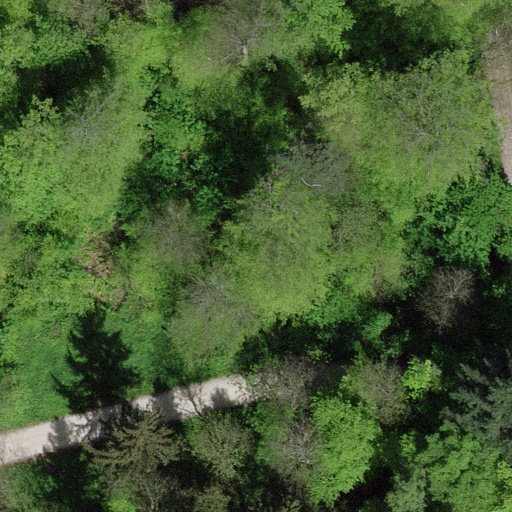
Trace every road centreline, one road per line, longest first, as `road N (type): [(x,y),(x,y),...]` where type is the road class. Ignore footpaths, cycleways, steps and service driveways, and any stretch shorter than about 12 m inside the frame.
road 1 (track): [(0,451),(277,377),(426,370),(511,388)]
road 2 (track): [(511,183),(464,0)]
